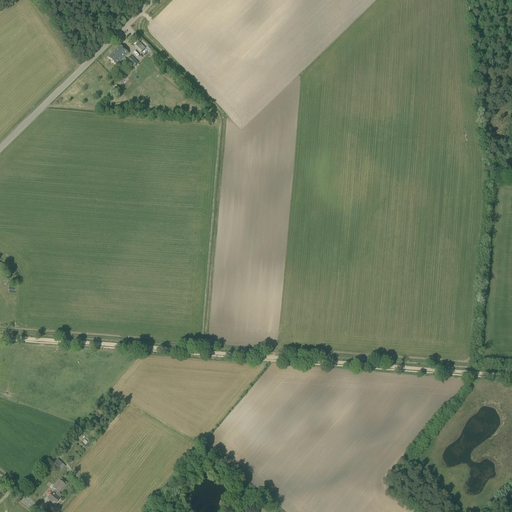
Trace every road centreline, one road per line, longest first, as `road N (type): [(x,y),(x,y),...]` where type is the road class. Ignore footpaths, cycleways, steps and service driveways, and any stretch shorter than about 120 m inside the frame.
road 1 (track): [(201,352),(511,376)]
road 2 (unclassified): [(0,148),(153,0)]
road 3 (track): [(0,337),(201,352)]
